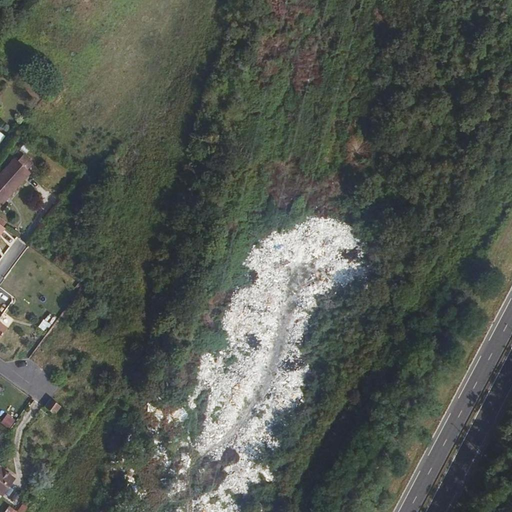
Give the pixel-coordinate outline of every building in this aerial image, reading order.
[(25,154),(19,160),(28,169),(34,162),(25,154)] [(0,207),(8,198),(6,197),(9,194),(10,196),(31,172),(28,169),(19,160),(16,158),(0,175),(0,207)] [(0,322),(0,339),(8,328),(0,322)] [(52,399),(46,407),(56,415),(62,407),(52,399)] [(0,468),(0,497),(5,501),(20,481),(0,468)]
